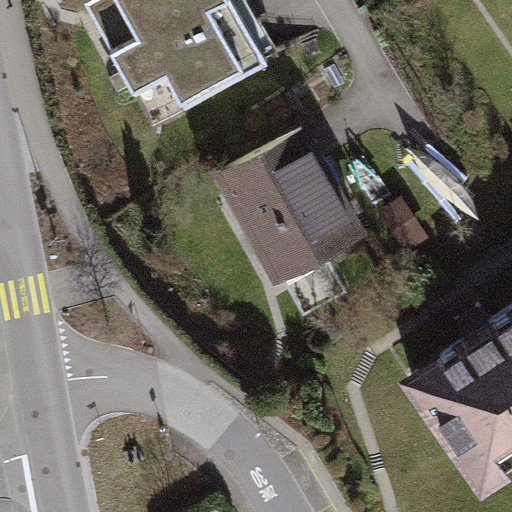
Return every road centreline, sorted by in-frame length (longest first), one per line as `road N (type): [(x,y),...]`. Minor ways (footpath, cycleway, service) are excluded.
road 1 (residential): [(39,383),(119,379),(249,438),(289,511)]
road 2 (tertiary): [(39,383),(0,188)]
road 3 (tertiary): [(65,511),(39,383)]
